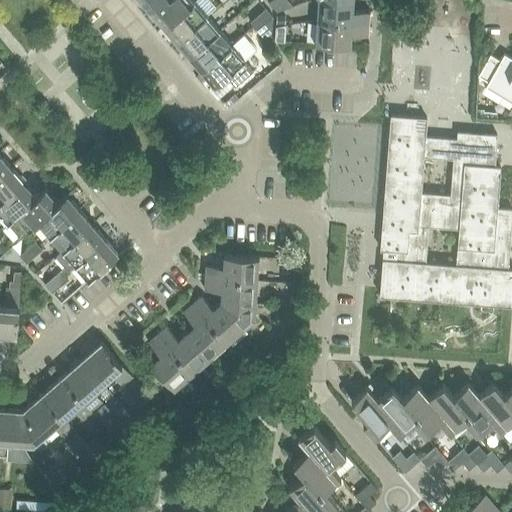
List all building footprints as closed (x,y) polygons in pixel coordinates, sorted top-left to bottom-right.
[(141,0),(151,12),(164,0),(141,0)] [(164,0),(151,12),(164,26),(194,0),(164,0)] [(194,0),(164,26),(176,41),(207,14),(194,0)] [(318,0),(317,19),(369,23),(370,10),(353,9),(353,0),(318,0)] [(266,7),(258,14),(265,22),(271,17),(273,15),(266,7)] [(176,41),(189,55),(220,29),(207,14),(176,41)] [(265,22),(258,14),(250,20),(258,29),(265,22)] [(265,22),(258,29),(267,39),(270,36),(272,35),(273,15),(271,17),(265,22)] [(277,15),(277,23),(285,23),(285,16),(277,15)] [(369,23),(317,19),(316,43),(350,45),(351,34),(368,35),(369,23)] [(189,55),(201,70),(232,43),(220,29),(189,55)] [(232,43),(201,70),(214,85),(226,75),(235,85),(253,70),(244,59),(245,58),(232,43)] [(490,54),(478,73),(485,78),(484,79),(487,81),(481,91),(498,101),(504,92),(511,96),(511,58),(504,53),(500,60),(490,54)] [(391,114),(382,227),(380,252),(383,252),(380,288),(380,294),(511,304),(511,267),(508,268),(511,209),(511,207),(497,207),(500,165),(495,165),(497,133),(483,133),(483,132),(478,131),(478,132),(457,130),(457,137),(425,135),(427,117),(403,115),(391,114)] [(0,152),(0,176),(12,166),(0,152)] [(0,176),(0,201),(25,180),(12,166),(0,176)] [(0,201),(0,214),(6,222),(46,187),(37,194),(25,180),(0,201)] [(46,187),(6,222),(7,222),(16,214),(20,219),(11,227),(19,236),(28,228),(68,194),(67,193),(58,201),(46,187)] [(37,221),(50,235),(80,208),(68,194),(28,228),(37,221)] [(50,235),(62,249),(93,222),(80,208),(50,235)] [(63,267),(61,269),(64,273),(75,264),(106,237),(93,222),(62,249),(54,257),(63,267)] [(106,237),(75,264),(87,278),(88,279),(119,252),(106,237)] [(35,240),(28,247),(35,255),(43,248),(35,240)] [(10,244),(2,251),(8,259),(16,251),(10,244)] [(35,255),(28,247),(20,254),(26,261),(27,262),(35,255)] [(206,263),(205,276),(257,280),(259,256),(224,253),(223,265),(206,263)] [(282,260),(281,272),(294,272),(294,271),(294,261),(282,260)] [(64,273),(61,269),(53,276),(60,284),(68,277),(64,273)] [(13,273),(13,281),(21,282),(22,274),(13,273)] [(53,276),(45,283),(52,291),(60,284),(53,276)] [(221,289),(221,300),(255,303),(257,280),(205,276),(204,288),(221,289)] [(0,303),(0,334),(17,336),(21,282),(13,281),(10,281),(10,288),(6,288),(5,304),(0,303)] [(202,293),(193,301),(227,340),(254,316),(255,303),(221,300),(214,306),(202,293)] [(195,322),(187,330),(210,356),(227,340),(193,301),(183,309),(195,322)] [(167,324),(158,332),(192,371),(210,356),(187,330),(178,337),(167,324)] [(281,326),(280,339),(289,340),(290,327),(281,326)] [(192,371),(158,332),(149,340),(160,353),(151,361),(174,387),(192,371)] [(101,340),(81,357),(102,381),(111,372),(122,384),(133,375),(101,340)] [(81,357),(62,374),(93,410),(103,401),(97,394),(106,386),(102,381),(81,357)] [(62,374),(42,391),(63,415),(67,419),(76,412),(83,419),(93,410),(62,374)] [(479,394),(478,394),(495,413),(490,418),(495,423),(501,430),(511,420),(511,402),(504,393),(504,392),(494,380),(479,394)] [(428,396),(444,415),(439,420),(440,420),(450,432),(465,419),(470,414),(453,395),(443,382),(428,396)] [(453,395),(470,414),(465,419),(480,436),(495,423),(490,418),(495,413),(478,394),(479,394),(468,382),(453,395)] [(403,397),(402,397),(419,416),(414,421),(425,433),(440,420),(439,420),(444,415),(428,396),(418,384),(403,397)] [(377,398),(394,418),(389,422),(399,434),(414,421),(419,416),(402,397),(403,397),(392,385),(377,398)] [(367,386),(351,400),(368,418),(363,422),(374,435),(389,422),(394,418),(377,398),(367,386)] [(42,391),(23,408),(21,440),(33,440),(38,436),(46,445),(60,432),(63,436),(74,427),(67,419),(63,415),(42,391)] [(146,393),(135,402),(143,411),(146,409),(154,402),(146,393)] [(240,394),(225,407),(235,419),(250,406),(240,394)] [(260,396),(251,404),(260,414),(268,407),(269,406),(260,396)] [(0,406),(0,454),(7,455),(8,439),(21,440),(23,408),(0,406)] [(128,410),(118,419),(125,427),(135,418),(128,410)] [(224,414),(221,419),(227,423),(230,418),(224,414)] [(298,438),(308,450),(325,469),(331,465),(346,452),(335,439),(330,443),(314,424),(298,438)] [(72,440),(83,452),(89,446),(79,434),(72,440)] [(99,434),(89,443),(96,452),(106,443),(99,434)] [(435,445),(420,458),(427,466),(434,460),(435,460),(440,467),(448,460),(435,445)] [(293,463),(304,474),(321,494),(326,490),(341,477),(331,465),(325,469),(308,450),(293,463)] [(399,450),(393,456),(391,457),(405,472),(420,457),(414,451),(407,458),(399,450)] [(470,455),(463,462),(469,469),(476,462),(470,455)] [(70,456),(56,468),(65,478),(79,466),(70,456)] [(498,458),(491,465),(497,471),(504,465),(498,458)] [(289,488),(299,499),(310,511),(324,511),(336,502),(326,490),(321,494),(304,474),(289,488)] [(370,480),(363,487),(370,495),(370,494),(377,488),(370,480)] [(0,506),(12,508),(14,488),(0,486),(0,506)] [(499,511),(500,511),(484,493),(463,511),(499,511)] [(17,499),(16,508),(58,511),(55,502),(17,499)] [(284,511),(310,511),(299,499),(284,511)]
